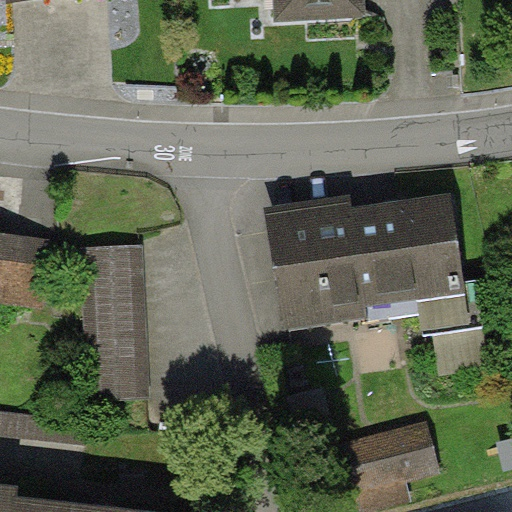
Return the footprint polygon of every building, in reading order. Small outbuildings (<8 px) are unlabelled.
[(122,0),(20,0),(21,13),(123,6),(122,0)] [(376,0),(288,0),(291,31),(378,26),(376,0)] [(448,206),(275,231),(287,317),(363,306),(367,326),(421,318),(424,339),(484,330),(477,285),(460,287),(448,206)] [(12,223),(0,221),(0,315),(1,316),(12,223)] [(150,254),(89,257),(97,405),(158,402),(150,254)] [(326,430),(317,392),(288,400),(297,437),(326,430)] [(0,433),(58,442),(61,418),(0,409),(0,433)] [(438,469),(428,431),(348,452),(357,489),(438,469)] [(12,511),(15,494),(0,492),(0,511),(12,511)] [(124,511),(16,499),(14,511),(124,511)]
